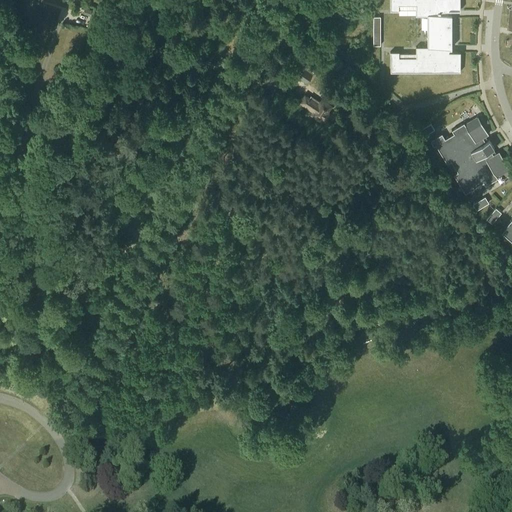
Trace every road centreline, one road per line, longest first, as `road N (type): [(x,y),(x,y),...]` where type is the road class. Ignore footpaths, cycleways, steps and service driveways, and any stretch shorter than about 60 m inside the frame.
road 1 (track): [(271,0),(54,435)]
road 2 (track): [(144,50),(290,89)]
